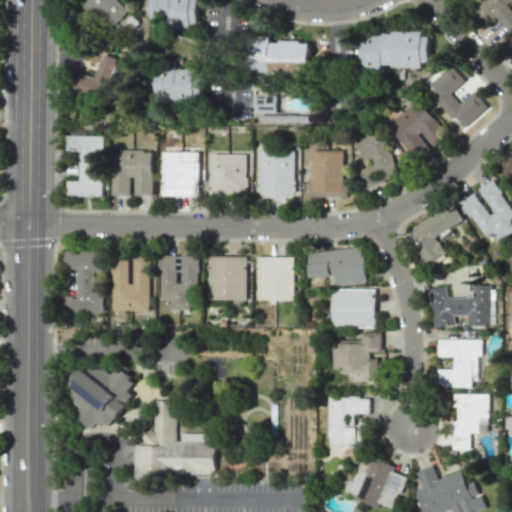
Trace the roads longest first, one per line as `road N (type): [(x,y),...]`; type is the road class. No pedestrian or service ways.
road 1 (residential): [(511,116),(438,182),(381,219),(310,228),(0,223)]
road 2 (secondary): [(22,511),(29,0)]
road 3 (residential): [(410,427),(408,311),(381,219)]
road 4 (residential): [(436,0),(511,98)]
